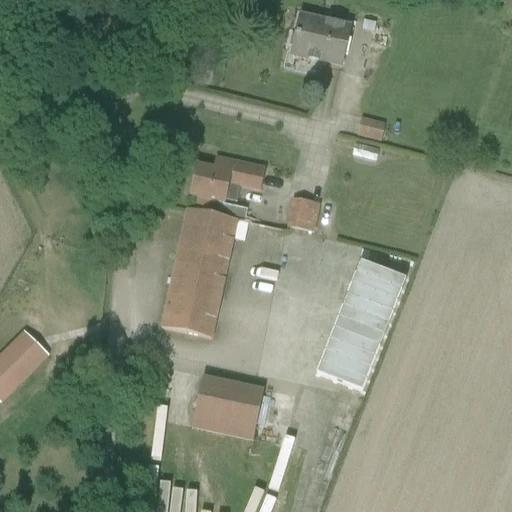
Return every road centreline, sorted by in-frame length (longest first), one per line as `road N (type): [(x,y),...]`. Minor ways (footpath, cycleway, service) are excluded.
road 1 (track): [(116,511),(115,381),(133,261),(110,143),(6,0)]
road 2 (track): [(176,0),(94,121)]
